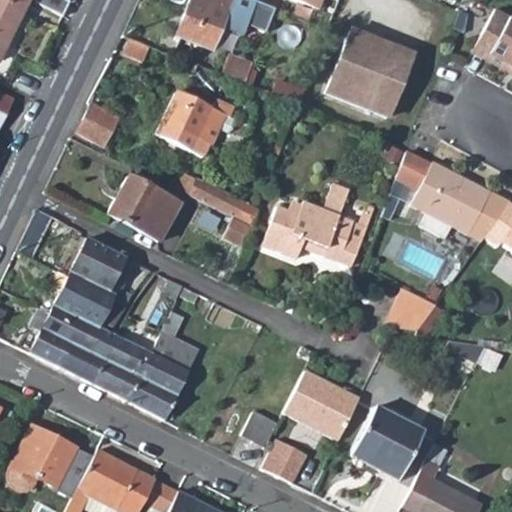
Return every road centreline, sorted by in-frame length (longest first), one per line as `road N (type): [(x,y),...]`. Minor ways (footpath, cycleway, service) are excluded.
road 1 (residential): [(18,190),(243,308),(321,342),(360,348)]
road 2 (residential): [(0,367),(288,511)]
road 3 (tertiary): [(18,190),(108,0)]
